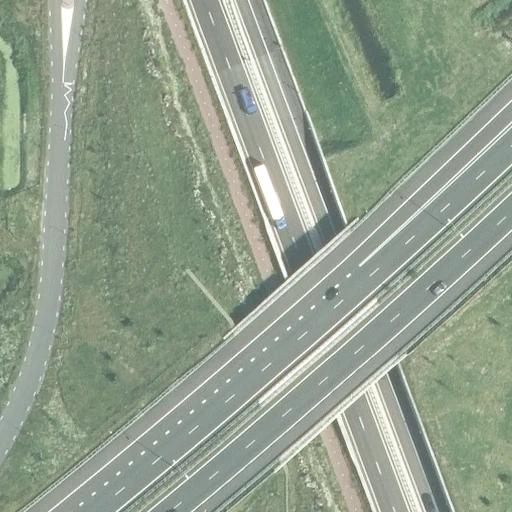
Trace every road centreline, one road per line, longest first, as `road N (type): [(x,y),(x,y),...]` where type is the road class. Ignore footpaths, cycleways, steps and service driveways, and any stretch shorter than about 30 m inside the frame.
road 1 (motorway): [(430,511),(240,0)]
road 2 (motorway): [(203,0),(393,511)]
road 3 (motorway): [(167,511),(511,210)]
road 4 (motorway): [(366,282),(91,511)]
road 5 (tertiary): [(0,435),(42,320),(60,87)]
road 6 (motorway): [(511,121),(366,282)]
road 7 (motorway): [(511,145),(366,282)]
